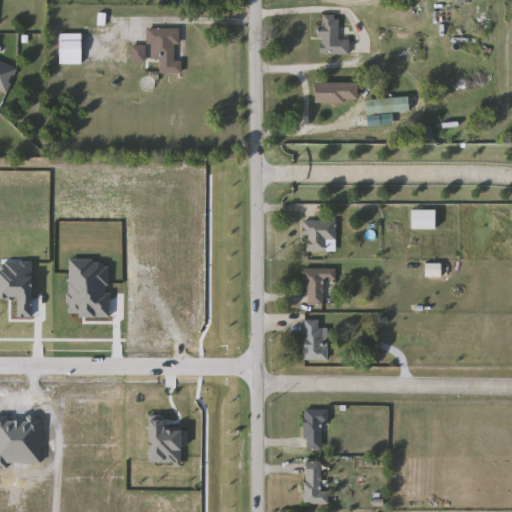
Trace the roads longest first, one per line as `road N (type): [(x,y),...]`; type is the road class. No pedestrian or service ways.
road 1 (tertiary): [(250,511),(247,0)]
road 2 (residential): [(511,173),(248,173)]
road 3 (residential): [(250,374),(511,376)]
road 4 (residential): [(249,361),(0,357)]
